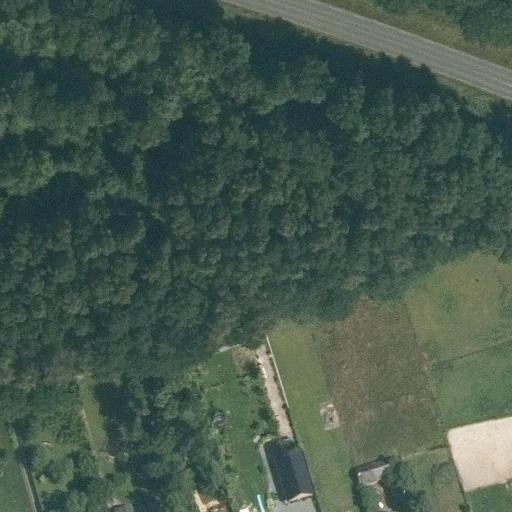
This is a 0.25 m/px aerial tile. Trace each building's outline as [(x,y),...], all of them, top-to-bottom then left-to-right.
[(223,330),(228,344),(257,334),(253,320),(223,330)] [(222,331),(209,335),(211,341),(213,348),(226,343),(224,338),(222,331)] [(211,341),(209,335),(183,344),(188,358),(213,349),(211,341)] [(123,411),(117,425),(128,430),(135,415),(123,411)] [(296,444),(269,451),(280,488),(306,480),(296,444)] [(398,461),(354,473),(358,490),(402,478),(398,461)]
